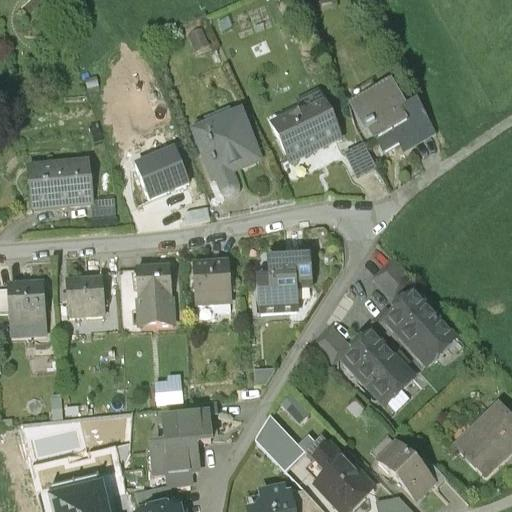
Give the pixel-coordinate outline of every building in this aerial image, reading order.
[(198,29),(185,33),(191,49),(204,44),(198,29)] [(390,81),(350,104),(365,129),(368,127),(375,139),(406,122),(399,110),(405,107),(390,81)] [(306,110),(275,126),(292,160),(339,136),(317,92),(301,100),(306,110)] [(406,122),(375,139),(382,152),(400,142),(405,150),(434,134),(416,101),(405,107),(399,110),(406,122)] [(234,117),(205,129),(211,142),(208,143),(211,148),(201,153),(205,161),(208,164),(211,164),(216,176),(229,170),(231,174),(246,167),(248,163),(248,158),(257,154),(252,142),(248,138),(243,138),(234,117)] [(363,145),(345,153),(357,176),(374,167),(363,145)] [(174,149),(134,166),(148,199),(188,183),(174,149)] [(58,162),(30,165),(34,201),(52,199),(51,197),(60,197),(60,204),(92,201),(92,200),(93,199),(89,159),(88,159),(88,163),(70,165),(71,169),(59,170),(58,162)] [(306,259),(269,262),(271,280),(258,281),(260,314),(295,312),(293,290),(309,288),(306,259)] [(195,266),(193,266),(195,305),(212,304),(212,302),(228,301),(228,303),(230,303),(228,264),(208,265),(208,266),(195,267),(195,266)] [(154,269),(136,270),(140,327),(174,325),(171,268),(168,268),(168,269),(154,270),(154,269)] [(103,281),(69,283),(70,316),(105,314),(103,281)] [(27,286),(9,287),(11,325),(46,323),(43,284),(42,284),(42,286),(27,287),(27,286)] [(450,340),(412,300),(405,307),(405,312),(400,316),(396,316),(392,320),(385,312),(372,324),(391,344),(399,336),(415,354),(416,359),(422,366),(430,367),(437,360),(437,353),(450,340)] [(372,324),(358,338),(365,345),(362,348),(362,353),(358,357),(353,356),(346,364),(384,404),(400,388),(406,390),(413,383),(412,377),(405,370),(399,369),(383,352),(391,344),(372,324)] [(180,400),(177,377),(149,380),(152,403),(180,400)] [(49,396),(49,417),(84,418),(85,407),(60,406),(60,396),(49,396)] [(511,420),(498,406),(474,430),(476,432),(457,449),(455,448),(454,449),(483,479),(503,460),(501,458),(511,447),(511,420)] [(164,424),(167,451),(195,448),(211,447),(207,419),(164,424)] [(265,456),(282,474),(302,455),(285,437),(265,456)] [(198,476),(195,448),(167,451),(151,453),(154,481),(198,476)] [(417,472),(396,450),(378,466),(416,506),(434,489),(417,472)] [(316,466),(315,467),(328,480),(317,491),(337,511),(346,511),(367,492),(366,491),(365,492),(355,482),(357,481),(342,466),(344,465),(331,451),(330,452),(332,454),(318,469),(316,466)] [(417,472),(434,489),(437,492),(445,484),(426,464),(417,472)] [(137,511),(174,511),(170,491),(135,500),(137,511)] [(260,511),(292,511),(290,500),(284,501),(283,494),(260,500),(262,508),(260,511)] [(104,511),(101,497),(53,508),(54,511),(104,511)]
